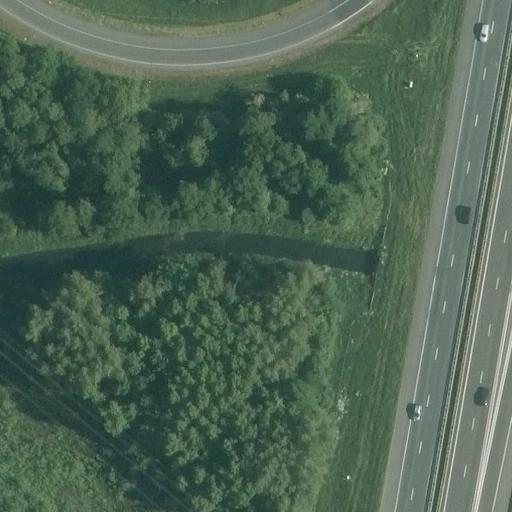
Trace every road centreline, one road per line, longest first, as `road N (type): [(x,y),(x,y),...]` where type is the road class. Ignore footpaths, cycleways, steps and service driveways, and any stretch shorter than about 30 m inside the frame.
road 1 (motorway): [(495,0),(407,511)]
road 2 (motorway): [(367,0),(264,49),(198,63),(132,60),(81,46),(0,3)]
road 3 (motorway): [(458,511),(511,204)]
road 4 (motorway): [(468,511),(511,355)]
